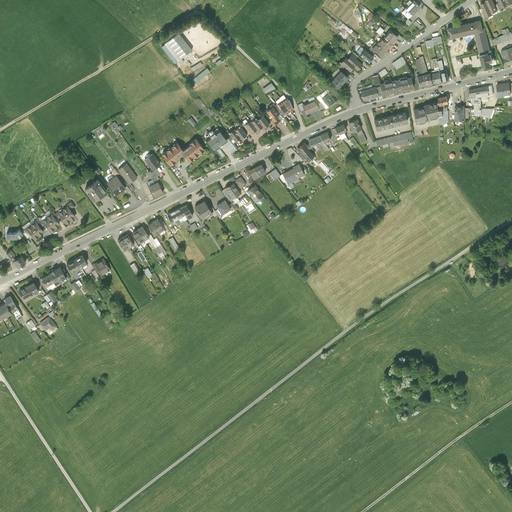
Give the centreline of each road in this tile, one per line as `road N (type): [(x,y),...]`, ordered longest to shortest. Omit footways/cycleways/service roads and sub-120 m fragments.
road 1 (track): [(511,220),(348,327),(112,511)]
road 2 (secondary): [(0,281),(357,110)]
road 3 (track): [(0,130),(197,13),(292,99),(304,133)]
road 4 (track): [(511,402),(361,511)]
road 5 (residential): [(472,0),(354,83),(357,110)]
road 6 (track): [(89,511),(0,375)]
road 7 (secondary): [(357,110),(511,70)]
